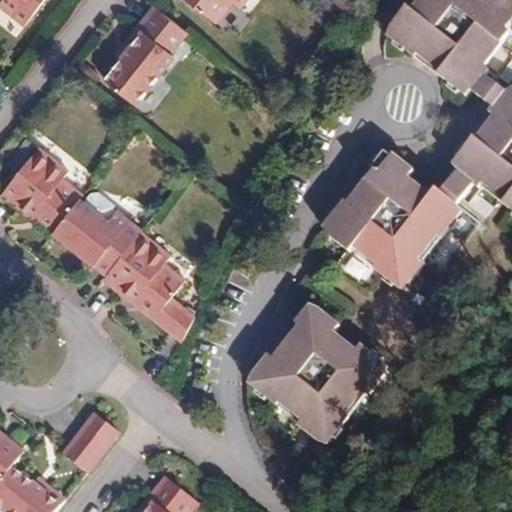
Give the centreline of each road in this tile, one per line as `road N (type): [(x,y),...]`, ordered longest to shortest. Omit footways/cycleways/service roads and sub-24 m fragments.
road 1 (residential): [(247,488),(230,412),(232,354),(357,120),(378,112)]
road 2 (residential): [(0,123),(92,0)]
road 3 (residential): [(414,511),(511,394)]
road 4 (residential): [(84,369),(78,326),(0,262)]
